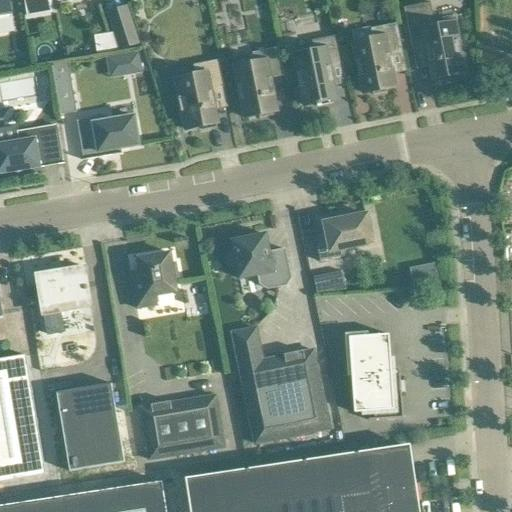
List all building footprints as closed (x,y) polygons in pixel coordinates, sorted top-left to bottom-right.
[(0,0),(0,32),(13,30),(10,12),(8,0),(0,0)] [(24,0),(28,16),(52,12),(50,0),(49,0),(63,0),(65,0),(24,0)] [(430,3),(404,8),(412,50),(426,47),(433,80),(436,79),(436,82),(449,80),(449,77),(465,73),(454,22),(435,26),(430,3)] [(128,7),(108,13),(120,51),(140,44),(128,7)] [(395,88),(388,55),(402,52),(397,24),(371,29),(373,39),(353,43),(363,94),(373,92),(373,95),(386,93),(386,90),(395,88)] [(337,36),(311,41),(313,51),(294,55),(304,106),(316,104),(317,107),(333,103),(333,100),(336,100),(329,67),(343,64),(337,36)] [(278,48),(252,53),(254,63),(234,67),(245,118),(259,115),(260,118),(273,116),(272,112),(276,112),(270,79),(284,76),(278,48)] [(117,60),(118,82),(150,81),(149,58),(117,60)] [(217,124),(210,91),(225,88),(219,60),(193,65),(195,75),(175,79),(186,130),(202,127),(202,130),(215,127),(214,124),(217,124)] [(67,62),(50,65),(60,116),(76,112),(67,62)] [(134,116),(107,121),(106,116),(76,121),(83,159),(82,159),(82,160),(113,155),(112,150),(139,145),(134,116)] [(0,144),(0,174),(64,163),(64,162),(63,162),(56,126),(18,132),(19,141),(0,144)] [(319,262),(343,257),(346,253),(345,249),(373,243),(367,214),(351,217),(349,217),(349,218),(341,220),(341,218),(340,219),(340,220),(324,223),(325,231),(314,233),(319,262)] [(265,235),(262,235),(261,235),(262,237),(256,238),(256,236),(255,236),(255,237),(231,242),(234,253),(229,257),(231,267),(237,268),(239,279),(257,275),(259,285),(267,290),(285,286),(290,279),(284,249),(269,252),(265,235)] [(132,274),(131,272),(130,272),(136,309),(157,305),(157,304),(155,304),(153,296),(176,293),(174,277),(177,277),(175,264),(172,265),(170,253),(137,259),(140,273),(132,274)] [(90,307),(85,273),(82,273),(81,269),(86,268),(86,267),(36,275),(43,315),(44,315),(47,335),(63,332),(60,312),(90,307)] [(232,333),(255,444),(329,429),(313,351),(303,353),(302,351),(284,355),(284,357),(262,361),(256,329),(232,333)] [(389,335),(349,337),(354,413),(373,412),(374,419),(368,419),(368,421),(403,418),(399,370),(391,371),(389,335)] [(0,482),(45,475),(25,355),(0,359),(0,482)] [(56,394),(69,471),(124,462),(111,385),(112,385),(112,384),(56,393),(56,395),(56,394)] [(140,409),(149,460),(224,448),(216,396),(170,404),(169,402),(150,405),(151,407),(140,409)] [(399,450),(400,449),(400,446),(185,479),(189,511),(418,511),(417,499),(415,499),(413,487),(415,487),(412,467),(401,468),(399,450)] [(166,511),(162,482),(0,506),(0,511),(166,511)]
